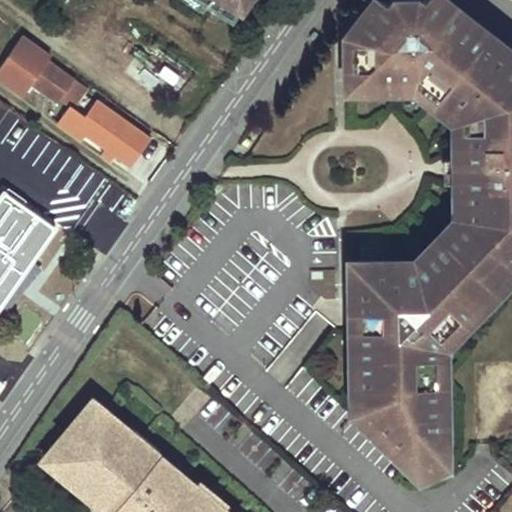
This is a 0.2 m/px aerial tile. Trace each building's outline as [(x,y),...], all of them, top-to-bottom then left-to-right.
[(198,0),(233,22),(246,0),(198,0)] [(471,31),(432,0),(422,0),(418,6),(391,6),(387,3),(384,0),(359,33),(355,42),(355,48),(356,79),(372,79),(415,78),(419,81),(424,80),(434,88),(432,91),(444,101),(447,98),(456,106),(457,111),(466,118),(466,138),(458,138),(451,138),(452,198),(459,197),(468,197),(468,217),(434,252),(418,268),(358,269),(359,306),(360,327),(360,333),(365,336),(365,345),(360,349),(360,387),(361,401),(364,410),(375,420),(416,460),(436,452),(435,359),(435,355),(428,355),(428,342),(439,331),(449,322),(453,322),(474,300),(473,294),(480,287),(486,288),(493,281),(492,275),(498,269),(504,270),(511,261),(511,62),(493,48),(488,54),(466,38),(471,31)] [(493,48),(471,31),(466,38),(488,54),(493,48)] [(50,59),(33,47),(16,70),(14,68),(5,80),(25,93),(29,87),(32,83),(48,60),(50,59)] [(82,84),(48,60),(32,83),(52,98),(55,93),(66,101),(68,102),(82,84)] [(0,87),(0,92),(16,105),(25,93),(5,80),(0,87)] [(424,80),(419,81),(426,86),(432,91),(434,88),(424,80)] [(426,86),(421,93),(458,122),(458,138),(466,138),(466,118),(457,111),(444,101),(432,91),(426,86)] [(146,133),(91,95),(81,111),(68,102),(66,101),(53,119),(67,129),(72,123),(127,161),(146,133)] [(457,111),(456,106),(447,98),(444,101),(457,111)] [(4,186),(0,190),(0,297),(53,221),(4,186)] [(427,246),(434,252),(468,217),(468,197),(459,197),(459,213),(427,246)] [(310,269),(310,285),(320,295),(325,299),(335,298),(335,269),(310,269)] [(498,269),(492,275),(493,281),(504,270),(498,269)] [(473,294),(474,300),(486,288),(480,287),(473,294)] [(455,333),(449,327),(453,322),(449,322),(439,331),(428,342),(428,355),(435,355),(435,359),(443,359),(443,345),(455,333)] [(360,387),(352,387),(352,411),(368,426),(375,420),(364,410),(361,401),(360,387)] [(92,398),(85,407),(94,415),(101,406),(92,398)] [(132,431),(101,406),(94,415),(85,407),(49,450),(58,457),(51,466),(90,499),(92,496),(111,511),(110,511),(229,511),(223,507),(218,502),(214,507),(206,500),(199,494),(202,489),(196,484),(157,452),(153,456),(139,445),(128,436),(132,431)] [(145,438),(135,429),(132,431),(128,436),(139,445),(145,438)] [(159,449),(145,438),(139,445),(153,456),(157,452),(159,449)] [(49,450),(42,459),(51,466),(58,457),(49,450)] [(416,468),(442,457),(436,452),(416,460),(416,468)] [(199,482),(196,484),(202,489),(199,494),(206,500),(211,493),(199,482)] [(223,507),(225,504),(211,493),(206,500),(214,507),(218,502),(223,507)] [(90,499),(105,511),(110,511),(111,511),(92,496),(90,499)]
